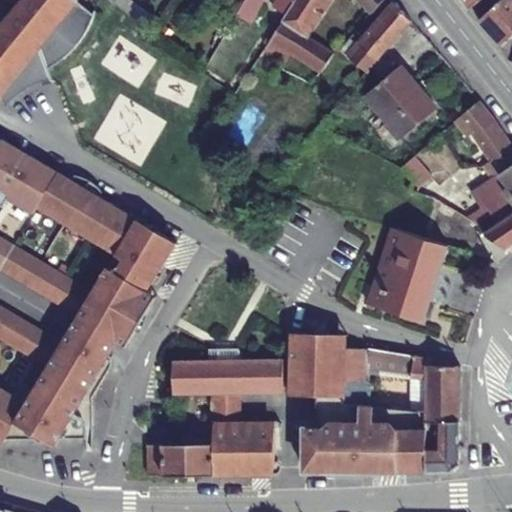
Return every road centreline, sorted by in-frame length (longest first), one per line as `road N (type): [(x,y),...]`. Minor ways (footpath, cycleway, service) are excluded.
road 1 (residential): [(481,356),(348,318),(213,240)]
road 2 (residential): [(213,240),(139,371),(106,502)]
road 3 (residential): [(507,490),(228,501)]
road 4 (residential): [(213,240),(0,113)]
road 5 (residential): [(481,356),(481,389),(501,440),(507,490)]
road 6 (residential): [(228,501),(106,502)]
road 7 (tertiary): [(511,94),(437,0)]
